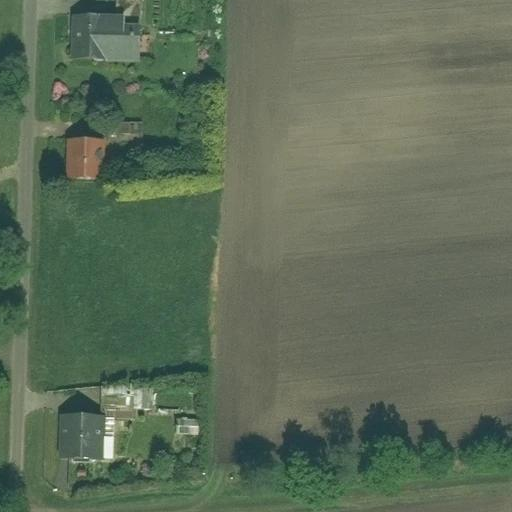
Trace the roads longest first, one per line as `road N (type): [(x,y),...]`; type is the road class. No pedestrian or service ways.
road 1 (residential): [(511,453),(0,507)]
road 2 (residential): [(0,442),(31,0)]
